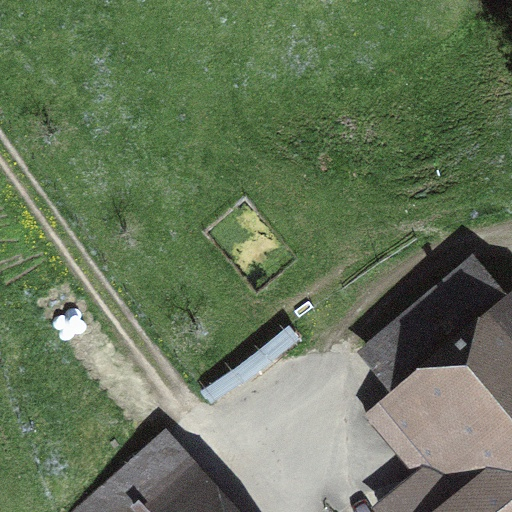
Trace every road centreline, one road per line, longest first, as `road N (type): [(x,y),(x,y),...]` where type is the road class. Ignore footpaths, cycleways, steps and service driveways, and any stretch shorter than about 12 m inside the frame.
road 1 (track): [(511,235),(447,237),(402,264),(210,429)]
road 2 (track): [(0,143),(210,429)]
